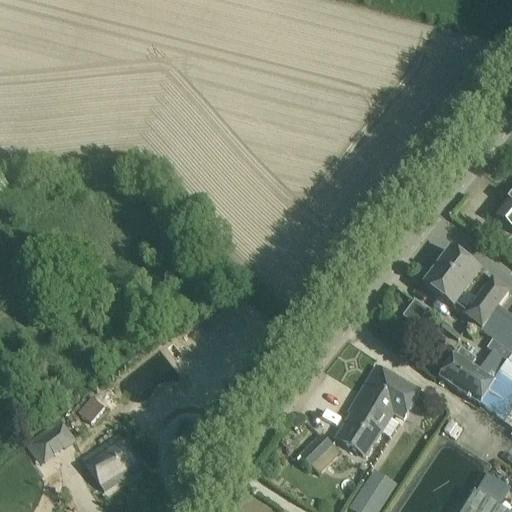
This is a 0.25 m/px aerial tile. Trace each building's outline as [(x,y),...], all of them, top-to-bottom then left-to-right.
[(511,199),(496,220),(511,233),(511,199)] [(511,356),(511,320),(498,310),(509,296),(452,253),(425,288),(480,330),(479,331),(493,342),(511,356)] [(429,315),(415,305),(404,320),(417,330),(429,315)] [(511,360),(511,356),(493,342),(487,351),(493,355),(508,366),(511,360)] [(481,407),(508,366),(493,355),(480,374),(472,369),(477,362),(461,351),(456,358),(440,381),(481,408),(481,407)] [(511,368),(508,366),(481,407),(507,425),(511,416),(511,368)] [(387,426),(388,427),(395,417),(404,423),(421,396),(376,370),(350,415),(353,416),(371,428),(376,421),(387,426)] [(92,399),(78,415),(91,426),(105,410),(92,399)] [(367,460),(388,427),(387,426),(376,421),(371,428),(353,416),(337,441),(367,460)] [(60,425),(42,438),(50,449),(59,442),(64,449),(72,443),(60,425)] [(104,494),(139,472),(119,437),(82,463),(104,494)] [(312,469),(333,448),(322,438),(302,460),(312,469)] [(380,511),(397,488),(375,473),(349,511),(350,511),(380,511)] [(504,511),(476,495),(466,511),(504,511)]
